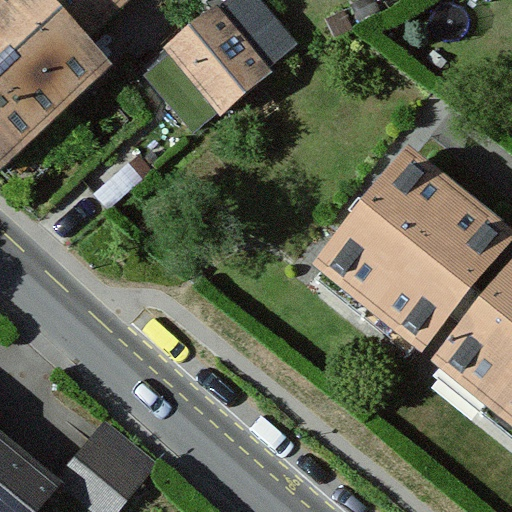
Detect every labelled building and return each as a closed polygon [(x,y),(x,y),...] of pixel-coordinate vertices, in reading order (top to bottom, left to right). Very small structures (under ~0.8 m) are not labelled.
[(10,0),(0,10),(0,180),(6,187),(121,81),(94,53),(151,0),(10,0)] [(258,0),(240,0),(148,81),(199,142),(221,123),(228,131),(280,84),(274,76),(302,52),(258,0)] [(511,238),(511,232),(404,145),(308,264),(418,353),(511,238)] [(511,257),(428,361),(511,430),(511,257)] [(127,511),(157,476),(104,434),(60,488),(89,511),(127,511)] [(59,511),(67,503),(0,447),(0,511),(59,511)]
